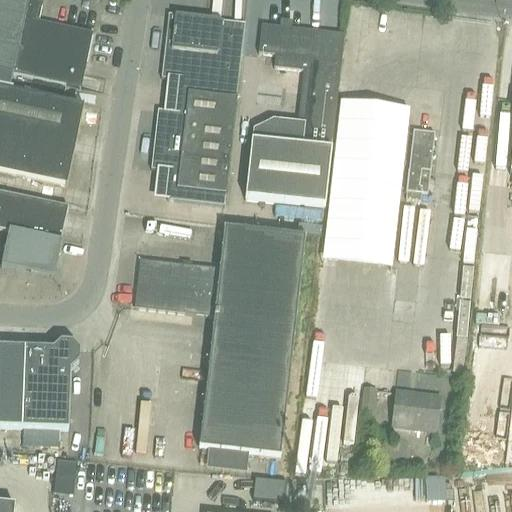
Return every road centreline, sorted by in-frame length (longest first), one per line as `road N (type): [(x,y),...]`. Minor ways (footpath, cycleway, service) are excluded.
road 1 (unknown): [(367,0),(334,302),(338,326),(385,340),(406,334),(437,272),(464,0)]
road 2 (unclassified): [(0,314),(58,315),(82,303),(94,281),(136,0)]
road 3 (unknown): [(511,65),(499,242),(511,266)]
